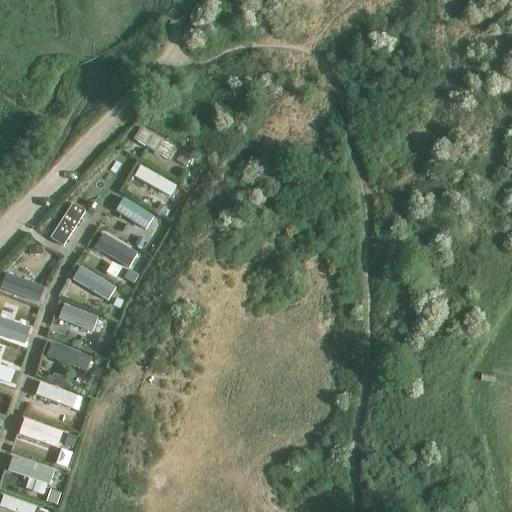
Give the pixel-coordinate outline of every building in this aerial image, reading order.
[(140,129),(133,140),(169,163),(176,151),(140,129)] [(175,187),(139,167),(133,178),(169,198),(175,187)] [(144,231),(152,219),(123,200),(114,212),(144,231)] [(50,238),(65,248),(76,230),(62,220),(50,238)] [(135,254),(104,236),(98,246),(129,265),(135,254)] [(106,300),(114,288),(81,268),(73,280),(106,300)] [(4,276),(0,287),(0,290),(40,305),(45,292),(4,276)] [(99,335),(104,322),(62,306),(57,318),(99,335)] [(0,324),(0,338),(21,346),(26,335),(0,324)] [(86,374),(91,360),(51,344),(45,358),(86,374)] [(0,382),(9,385),(14,371),(0,367),(0,382)] [(34,397),(72,411),(76,398),(39,384),(34,397)] [(53,444),(57,432),(26,422),(22,433),(53,444)] [(50,481),(54,469),(13,456),(9,467),(50,481)] [(33,511),(35,508),(2,497),(0,502),(0,509),(8,511),(33,511)]
